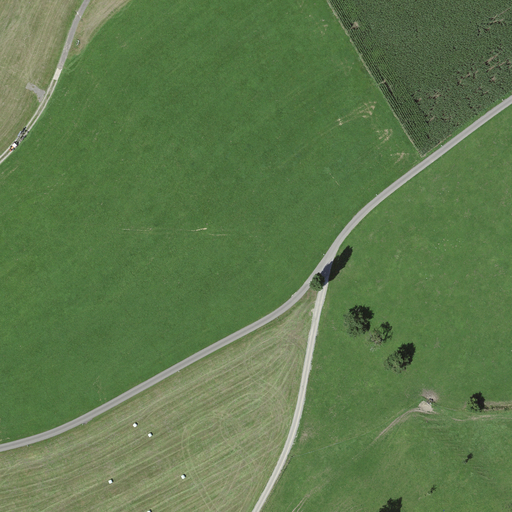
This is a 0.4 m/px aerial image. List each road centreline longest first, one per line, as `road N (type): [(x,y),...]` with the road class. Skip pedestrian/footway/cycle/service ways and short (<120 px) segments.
road 1 (unclassified): [(511,99),(353,222),(279,311),(83,419),(0,447)]
road 2 (track): [(330,254),(299,409),(256,511)]
road 3 (track): [(0,161),(42,108),(88,0)]
